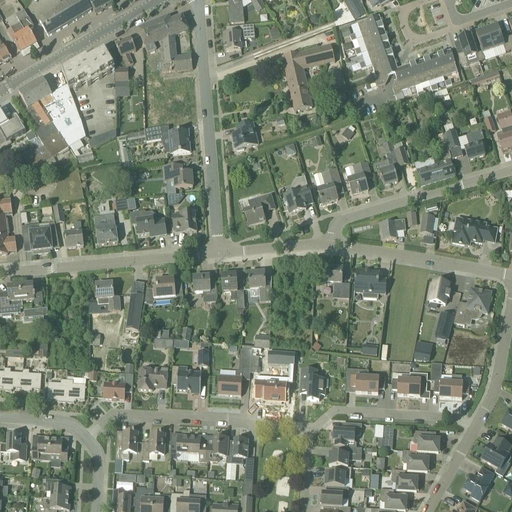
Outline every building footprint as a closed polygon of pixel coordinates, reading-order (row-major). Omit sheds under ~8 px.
[(0,0),(0,66),(11,60),(0,41),(0,4),(6,0),(0,0)] [(57,13),(39,23),(48,38),(91,13),(83,0),(74,0),(56,11),(57,13)] [(86,0),(93,12),(96,16),(114,6),(110,0),(86,0)] [(246,0),(231,0),(235,6),(229,6),(230,25),(244,24),(243,2),(246,0)] [(260,0),(252,0),(251,1),(258,15),(266,10),(260,0)] [(357,0),(348,0),(343,3),(349,12),(360,5),(357,0)] [(379,4),(381,8),(393,0),(359,0),(361,3),(365,0),(367,0),(368,1),(372,8),(379,4)] [(7,32),(20,55),(37,45),(29,31),(34,29),(24,12),(15,17),(20,25),(7,32)] [(385,32),(384,30),(380,17),(358,25),(363,40),(385,32)] [(173,73),(192,71),(191,57),(176,59),(174,38),(188,32),(187,31),(189,30),(187,26),(186,26),(182,18),(170,23),(169,19),(153,26),(138,32),(145,49),(146,49),(148,56),(159,52),(162,74),(173,73)] [(253,26),(236,28),(226,29),(226,36),(224,36),(225,53),(241,51),(240,42),(255,40),(253,26)] [(511,51),(507,39),(502,41),(497,28),(494,29),(493,27),(486,30),(493,51),(503,47),(505,53),(511,51)] [(273,42),(281,39),(277,29),(269,32),(273,42)] [(348,30),(341,33),(343,39),(351,36),(348,30)] [(480,48),(475,50),(477,57),(479,62),(485,60),(483,55),(493,51),(486,30),(479,32),(480,34),(476,35),(480,48)] [(390,46),(385,32),(363,40),(368,54),(390,46)] [(464,54),(458,56),(462,68),(468,66),(479,62),(477,57),(475,50),(470,37),(468,38),(467,36),(461,38),(461,40),(459,41),(460,43),(464,54)] [(136,53),(131,41),(131,39),(115,45),(121,59),(123,58),(127,68),(133,66),(129,56),(136,53)] [(350,44),(343,46),(345,53),(352,50),(350,44)] [(394,60),(390,46),(368,54),(372,68),(394,60)] [(86,56),(77,61),(61,70),(68,87),(69,91),(93,77),(95,80),(115,68),(104,49),(87,58),(86,56)] [(300,55),(300,54),(282,58),(295,113),(313,109),(304,71),(327,66),(323,49),(300,55)] [(450,51),(435,57),(443,79),(458,74),(450,51)] [(435,57),(421,61),(429,84),(443,79),(435,57)] [(396,65),(394,60),(372,68),(374,73),(374,74),(377,81),(374,82),(377,89),(386,86),(390,77),(391,77),(395,75),(398,70),(396,65)] [(421,61),(420,62),(407,66),(415,88),(417,95),(423,93),(423,91),(431,88),(429,84),(421,61)] [(395,75),(397,80),(392,89),(396,98),(397,102),(403,100),(404,100),(402,96),(403,96),(402,93),(415,88),(407,66),(402,68),(398,70),(395,75)] [(128,70),(115,71),(115,84),(128,84),(128,70)] [(52,97),(43,80),(28,89),(42,112),(44,110),(60,135),(69,149),(86,138),(81,122),(69,91),(68,87),(52,97)] [(469,86),(460,87),(462,94),(471,93),(469,86)] [(28,89),(19,94),(22,99),(16,103),(43,146),(60,135),(44,110),(42,112),(28,89)] [(336,108),(348,105),(346,95),(334,98),(336,108)] [(9,126),(1,111),(0,111),(0,150),(8,146),(7,144),(26,133),(23,129),(24,129),(22,125),(22,126),(18,119),(14,118),(13,122),(15,126),(10,128),(9,126)] [(482,114),(485,122),(491,119),(488,112),(482,114)] [(511,148),(511,119),(510,113),(497,117),(502,134),(498,136),(497,137),(498,140),(501,152),(511,148)] [(283,118),(276,121),(278,128),(285,126),(283,118)] [(484,122),(489,135),(496,132),(491,119),(485,122),(484,122)] [(254,124),(246,126),(236,128),(238,136),(232,138),(235,152),(259,146),(254,124)] [(146,138),(147,143),(147,144),(169,140),(170,156),(190,154),(189,145),(190,145),(189,140),(188,133),(169,134),(169,128),(144,133),(134,135),(134,139),(146,138)] [(354,135),(353,134),(348,131),(347,130),(341,137),(349,142),(354,135)] [(116,131),(93,140),(96,148),(116,139),(116,131)] [(450,152),(461,148),(458,140),(455,131),(454,132),(446,135),(444,135),(446,139),(449,149),(450,152)] [(33,133),(26,137),(29,143),(37,138),(33,133)] [(467,141),(470,150),(465,151),(468,162),(485,157),(481,146),(485,145),(481,133),(471,136),(466,137),(467,141)] [(60,135),(43,146),(44,148),(23,158),(27,165),(28,176),(46,174),(45,164),(69,149),(60,135)] [(314,149),(322,147),(320,139),(312,141),(314,149)] [(388,171),(379,173),(383,188),(385,188),(385,189),(391,187),(390,186),(398,183),(394,171),(399,170),(394,153),(393,153),(390,144),(383,146),(388,163),(385,163),(388,171)] [(288,158),(296,155),(294,147),(285,149),(288,158)] [(124,150),(119,151),(122,170),(128,169),(128,165),(125,150),(124,150)] [(409,165),(404,150),(395,153),(399,168),(409,165)] [(433,167),(431,161),(415,166),(422,187),(454,177),(450,162),(433,167)] [(368,193),(365,181),(371,179),(367,165),(354,168),(357,178),(348,181),(353,197),(368,193)] [(167,184),(167,191),(168,197),(176,196),(176,190),(193,189),(192,174),(183,175),(182,167),(163,169),(165,185),(167,184)] [(333,187),(340,184),(337,171),(322,175),(326,188),(318,191),(322,206),(338,202),(336,198),(336,197),(333,187)] [(129,173),(127,181),(136,183),(137,175),(129,173)] [(284,206),(286,207),(289,216),(306,211),(305,207),(313,205),(310,195),(305,178),(296,181),(298,189),(290,191),(291,196),(283,198),(284,199),(282,202),(284,206)] [(499,188),(491,194),(496,201),(504,196),(499,188)] [(116,214),(122,213),(128,212),(125,194),(119,195),(113,196),(115,206),(116,211),(116,214)] [(167,197),(168,206),(172,206),(172,205),(176,200),(176,196),(167,197)] [(265,224),(263,214),(275,211),(271,197),(248,203),(251,211),(244,213),(249,228),(265,224)] [(0,215),(12,214),(11,203),(0,204),(0,215)] [(61,208),(53,209),(56,225),(64,224),(61,208)] [(132,227),(137,226),(138,228),(139,237),(149,236),(150,239),(155,238),(166,236),(165,227),(164,221),(153,223),(152,219),(146,220),(145,213),(130,215),(132,227)] [(416,213),(406,215),(408,224),(417,223),(416,213)] [(7,254),(15,253),(17,253),(15,240),(6,241),(5,236),(6,235),(9,235),(7,221),(3,222),(3,218),(12,217),(12,214),(0,215),(0,257),(8,256),(7,254)] [(173,216),(173,223),(174,233),(181,232),(182,235),(197,234),(195,214),(173,216)] [(94,219),(95,224),(98,247),(118,244),(115,221),(114,217),(94,219)] [(434,218),(423,217),(421,235),(431,236),(434,218)] [(482,242),(494,244),(497,231),(485,229),(485,226),(457,221),(456,226),(450,225),(448,234),(454,235),(452,245),(469,248),(470,243),(482,245),(482,242)] [(404,222),(394,223),(381,225),(383,242),(396,241),(396,233),(405,232),(404,222)] [(58,241),(55,224),(39,226),(40,233),(42,255),(50,254),(50,252),(52,252),(51,242),(58,241)] [(83,249),(82,233),(81,233),(80,224),(73,224),(74,234),(65,235),(66,250),(83,249)] [(35,256),(42,255),(40,233),(39,226),(22,228),(22,233),(24,245),(31,245),(32,254),(34,254),(35,256)] [(341,288),(341,285),(342,270),(326,269),(325,285),(333,285),(334,285),(333,290),(341,290),(340,301),(349,301),(349,289),(341,288)] [(378,296),(385,296),(387,281),(379,280),(380,274),(371,274),(371,272),(356,271),(354,294),(363,295),(362,300),(378,301),(378,296)] [(271,289),(265,289),(264,274),(249,275),(250,291),(259,291),(260,305),(271,304),(271,289)] [(223,294),(231,294),(232,302),(237,302),(237,310),(238,316),(243,315),(243,310),(244,310),(244,295),(237,295),(236,276),(221,277),(223,294)] [(193,279),(194,295),(203,294),(203,298),(204,305),(211,304),(211,308),(215,309),(215,304),(217,297),(216,291),(216,281),(210,282),(209,278),(193,279)] [(153,291),(147,290),(145,305),(147,306),(153,307),(155,304),(183,301),(182,291),(175,292),(174,280),(156,282),(157,291),(153,291)] [(450,294),(447,294),(448,287),(433,284),(429,305),(445,308),(446,301),(449,301),(450,294)] [(33,285),(20,287),(22,304),(34,303),(35,306),(43,305),(42,291),(34,292),(33,285)] [(118,299),(114,299),(112,285),(96,286),(97,301),(98,301),(98,307),(107,306),(108,313),(119,312),(118,299)] [(23,308),(22,305),(22,304),(20,287),(7,288),(8,294),(0,294),(0,296),(1,306),(0,305),(0,317),(21,315),(20,311),(23,310),(22,308),(23,308)] [(478,320),(479,319),(480,319),(480,318),(481,317),(481,316),(481,314),(487,316),(490,304),(491,303),(492,300),(491,299),(491,295),(476,292),(471,291),(470,293),(469,303),(468,306),(459,304),(453,325),(455,325),(464,327),(465,327),(465,323),(470,324),(471,320),(472,321),(473,321),(474,321),(475,321),(476,321),(477,321),(478,320)] [(131,295),(126,331),(139,333),(143,297),(131,296),(131,295)] [(45,320),(45,310),(23,310),(23,321),(45,320)] [(95,313),(90,313),(90,336),(92,336),(91,347),(117,348),(118,338),(95,336),(95,313)] [(436,339),(447,342),(453,320),(441,317),(436,339)] [(57,329),(48,329),(48,342),(58,341),(57,329)] [(161,331),(151,330),(150,339),(159,341),(161,331)] [(191,332),(183,330),(181,342),(189,343),(191,332)] [(270,338),(255,337),(255,350),(269,351),(270,338)] [(164,341),(163,350),(173,351),(173,342),(164,341)] [(316,344),(310,350),(316,354),(321,348),(316,344)] [(209,345),(200,345),(200,353),(198,353),(198,368),(209,368),(208,353),(209,353),(209,345)] [(377,358),(378,348),(363,347),(362,356),(377,358)] [(239,370),(250,371),(251,371),(252,353),(251,353),(240,352),(239,370)] [(415,361),(430,364),(431,356),(416,353),(415,361)] [(439,401),(451,401),(452,378),(441,377),(442,366),(432,366),(431,383),(434,383),(433,395),(439,395),(439,401)] [(166,390),(167,376),(168,370),(154,369),(153,375),(140,374),(138,392),(152,393),(153,388),(158,388),(158,390),(166,390)] [(171,387),(177,387),(177,392),(190,393),(190,395),(200,396),(201,375),(187,375),(187,369),(178,369),(172,369),(171,387)] [(12,390),(21,390),(22,374),(10,374),(10,371),(4,371),(4,373),(3,389),(3,393),(12,393),(12,390)] [(317,372),(301,371),(300,396),(308,397),(307,403),(319,403),(319,397),(325,398),(325,390),(328,390),(328,382),(326,382),(326,380),(317,380),(317,372)] [(356,390),(355,395),(367,396),(368,379),(369,372),(348,371),(347,378),(351,379),(350,389),(356,390)] [(41,391),(41,376),(29,375),(29,372),(23,372),(22,374),(21,390),(21,394),(30,394),(30,391),(41,391)] [(241,398),(242,381),(242,373),(239,373),(236,373),(219,372),(219,378),(218,397),(241,398)] [(285,404),(286,384),(271,383),(271,380),(263,379),(261,376),(258,375),(257,381),(256,381),(254,400),(264,401),(264,403),(285,404)] [(410,381),(409,399),(420,399),(420,394),(426,394),(427,383),(427,376),(410,375),(410,381)] [(125,387),(105,386),(104,400),(124,402),(125,394),(132,394),(133,376),(125,376),(125,387)] [(452,378),(451,401),(462,402),(462,396),(468,397),(469,385),(463,385),(462,385),(462,378),(452,377),(452,378)] [(368,379),(367,396),(378,397),(378,391),(384,392),(385,380),(379,380),(379,379),(368,379)] [(392,380),(392,392),(398,392),(397,398),(409,399),(410,381),(398,381),(392,380)] [(61,385),(48,384),(47,400),(57,401),(57,404),(66,404),(67,382),(62,382),(61,385)] [(85,402),(85,387),(73,386),(73,383),(67,382),(66,404),(74,405),(74,402),(85,402)] [(511,412),(509,411),(501,426),(511,432),(511,412)] [(361,434),(362,426),(341,425),(341,432),(334,431),(333,434),(332,434),(332,435),(331,435),(331,436),(330,437),(330,438),(331,438),(331,439),(332,440),(333,440),(333,443),(335,443),(335,449),(342,449),(356,450),(356,445),(355,443),(355,438),(358,438),(360,436),(360,433),(361,434)] [(375,427),(375,439),(377,439),(383,439),(383,428),(375,427)] [(394,430),(386,430),(385,441),(393,441),(394,430)] [(115,461),(122,462),(129,462),(129,454),(137,454),(138,434),(134,434),(134,433),(132,433),(132,434),(123,433),(123,443),(116,442),(115,461)] [(426,441),(427,434),(414,433),(413,444),(411,444),(410,453),(416,454),(418,454),(426,454),(438,455),(438,454),(440,454),(441,447),(439,447),(439,442),(435,441),(432,441),(426,441)] [(149,455),(157,456),(164,456),(165,436),(162,436),(162,435),(160,435),(160,436),(150,435),(150,443),(148,443),(148,444),(144,444),(143,463),(149,463),(149,461),(149,455)] [(8,437),(7,446),(0,445),(1,446),(0,454),(11,455),(11,462),(26,463),(26,452),(20,451),(21,438),(8,437)] [(170,452),(170,461),(177,461),(177,459),(179,460),(181,457),(188,457),(189,437),(178,437),(177,443),(171,442),(170,452)] [(206,463),(207,463),(207,450),(207,445),(201,445),(201,438),(189,437),(188,462),(188,463),(206,464),(206,463)] [(38,457),(50,458),(51,440),(39,439),(38,449),(32,448),(32,461),(38,461),(38,457)] [(214,450),(207,450),(207,463),(217,464),(220,461),(220,459),(227,459),(228,443),(228,440),(214,439),(214,450)] [(51,440),(50,458),(50,463),(67,464),(68,451),(62,450),(63,440),(51,440)] [(507,456),(511,448),(497,440),(492,447),(490,446),(481,461),(500,472),(504,465),(504,464),(506,466),(508,465),(511,460),(510,458),(508,457),(509,456),(507,456)] [(234,443),(228,443),(227,459),(226,466),(238,466),(243,467),(243,460),(247,461),(248,442),(245,442),(245,441),(240,441),(240,442),(235,441),(234,443)] [(330,455),(329,468),(332,469),(348,469),(348,463),(352,463),(352,460),(361,461),(362,450),(356,450),(342,449),(341,456),(330,455)] [(428,461),(416,460),(416,454),(403,453),(402,464),(404,466),(408,466),(407,473),(427,474),(427,473),(429,473),(430,467),(428,467),(428,461)] [(325,488),(334,489),(345,489),(345,481),(350,481),(351,470),(348,469),(332,469),(332,475),(326,474),(325,488)] [(33,470),(31,479),(38,481),(41,472),(33,470)] [(254,471),(245,471),(244,483),(253,484),(254,471)] [(464,492),(472,496),(471,499),(479,504),(489,486),(494,477),(482,471),(477,480),(472,477),(464,492)] [(417,480),(404,479),(405,473),(392,472),(391,483),(393,485),(397,486),(396,492),(416,494),(417,492),(418,492),(419,486),(417,486),(417,480)] [(173,480),(173,489),(181,489),(181,480),(173,480)] [(52,493),(51,500),(68,501),(69,495),(70,495),(71,489),(59,489),(59,483),(46,481),(40,481),(40,485),(46,485),(45,493),(52,493)] [(511,499),(511,487),(508,485),(503,495),(511,499)] [(348,502),(349,490),(345,489),(334,489),(334,495),(326,495),(322,494),(322,497),(320,497),(320,505),(321,505),(321,508),(324,508),(342,509),(343,501),(348,502)] [(152,511),(154,495),(154,493),(153,493),(153,492),(147,492),(146,492),(145,490),(136,490),(135,508),(141,509),(140,511),(152,511)] [(125,493),(113,492),(112,507),(118,508),(118,510),(118,511),(117,511),(130,511),(130,508),(135,508),(135,500),(131,500),(131,498),(124,498),(125,493)] [(406,500),(393,499),(394,492),(381,492),(380,503),(382,505),(386,505),(385,511),(388,511),(405,511),(406,511),(407,511),(408,506),(406,505),(406,500)] [(188,511),(189,503),(189,497),(183,497),(171,496),(171,497),(171,502),(171,511),(170,511),(188,511)] [(152,511),(170,511),(171,511),(171,502),(171,497),(160,497),(160,502),(153,502),(152,511)] [(68,501),(51,500),(51,506),(45,505),(44,511),(69,511),(70,507),(68,506),(68,501)] [(241,511),(251,511),(252,500),(243,500),(241,511)] [(206,511),(206,507),(207,504),(189,503),(188,511),(206,511)]
